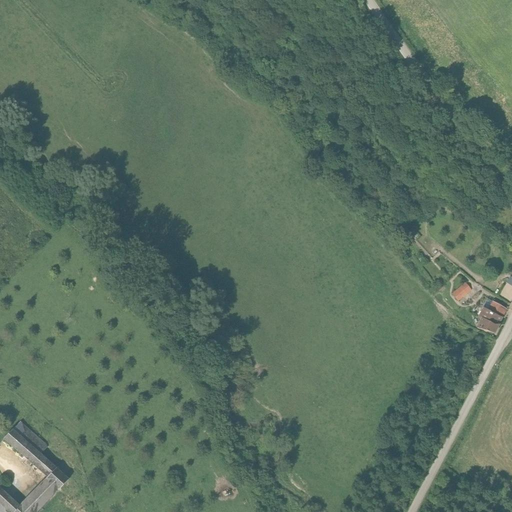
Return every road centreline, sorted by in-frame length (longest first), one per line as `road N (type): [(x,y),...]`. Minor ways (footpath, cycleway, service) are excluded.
road 1 (unclassified): [(511,190),(375,0)]
road 2 (unclassified): [(411,511),(511,321)]
